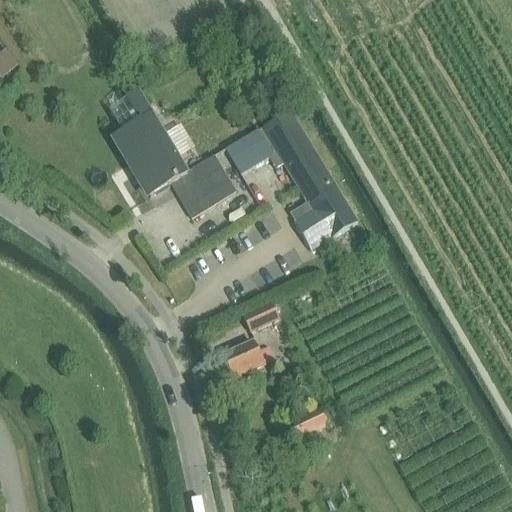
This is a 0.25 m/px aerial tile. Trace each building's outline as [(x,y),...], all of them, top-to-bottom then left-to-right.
[(171,185),(192,220),(234,195),(228,184),(213,160),(187,176),(138,94),(125,102),(109,112),(122,134),(114,139),(150,198),(171,185)] [(290,114),(261,131),(276,155),(306,205),(293,213),(298,222),(294,224),(293,225),(310,253),(357,226),(312,151),(290,114)] [(261,131),(226,153),(240,177),(276,155),(261,131)] [(243,319),(250,335),(277,323),(270,307),(243,319)] [(228,372),(222,374),(227,384),(263,368),(263,367),(274,362),(268,348),(257,353),(253,344),(222,357),(228,372)] [(312,414),(289,424),(298,443),(298,442),(320,433),(312,414)]
